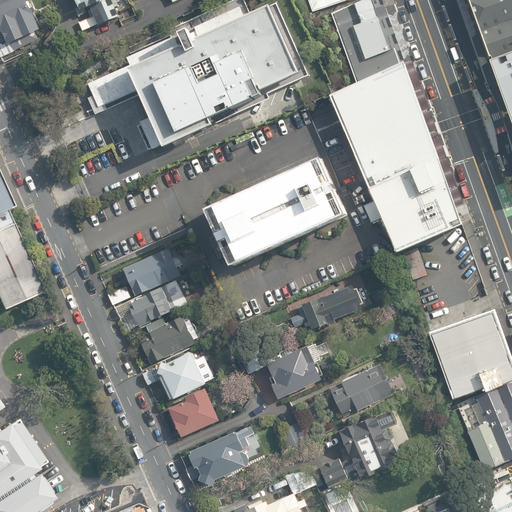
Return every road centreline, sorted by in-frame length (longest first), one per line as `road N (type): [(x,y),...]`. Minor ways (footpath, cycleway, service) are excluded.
road 1 (residential): [(178,511),(0,106)]
road 2 (secondary): [(511,263),(416,0)]
